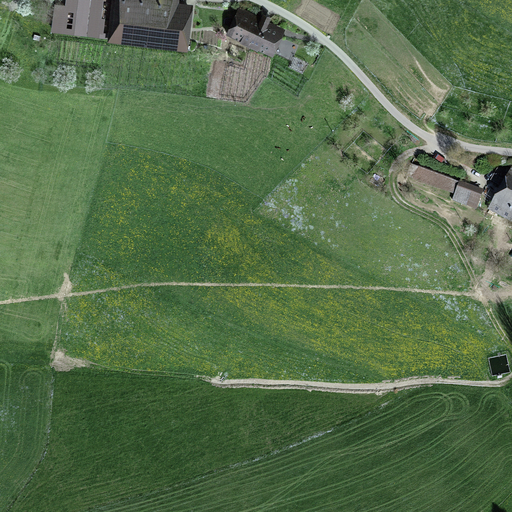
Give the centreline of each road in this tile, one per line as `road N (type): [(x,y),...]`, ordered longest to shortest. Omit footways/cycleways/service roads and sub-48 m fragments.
road 1 (track): [(511,346),(448,230),(394,194),(391,175),(400,158),(434,146)]
road 2 (track): [(380,384),(511,378)]
